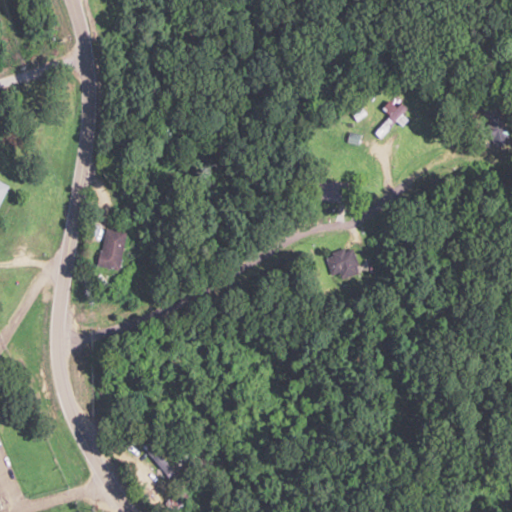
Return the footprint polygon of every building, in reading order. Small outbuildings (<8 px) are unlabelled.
[(388,99),(379,109),(386,115),(372,132),(381,140),(400,117),(398,116),(402,111),(388,99)] [(489,146),(506,141),(496,103),(479,108),(489,146)] [(344,202),(345,182),(310,181),(309,200),(344,202)] [(118,269),(122,231),(101,228),(96,266),(118,269)] [(322,253),(326,279),(354,274),(350,248),(322,253)] [(116,294),(123,309),(138,302),(130,287),(116,294)] [(166,476),(172,472),(149,444),(143,448),(166,476)]
